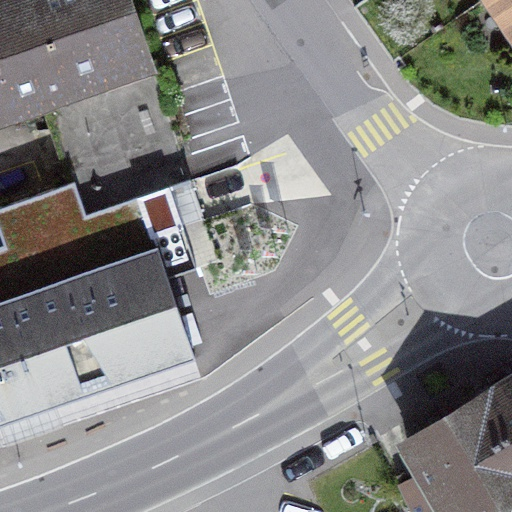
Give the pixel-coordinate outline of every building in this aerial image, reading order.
[(0,108),(153,64),(133,0),(14,0),(0,4),(0,108)] [(511,0),(484,0),(511,41),(511,0)] [(0,245),(0,431),(42,417),(198,363),(141,197),(0,245)] [(511,378),(406,440),(424,471),(445,511),(472,511),(511,489),(511,378)] [(445,511),(424,471),(396,487),(410,511),(445,511)]
